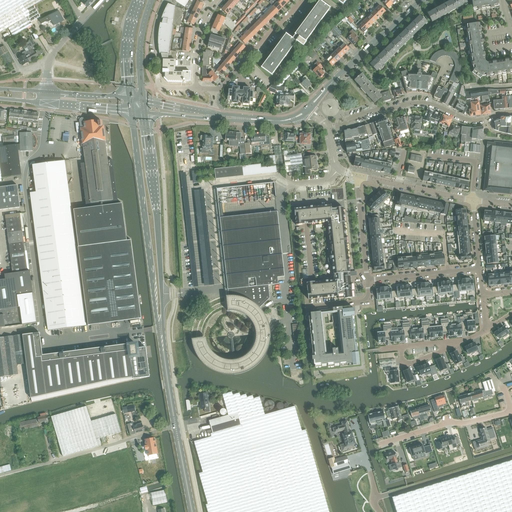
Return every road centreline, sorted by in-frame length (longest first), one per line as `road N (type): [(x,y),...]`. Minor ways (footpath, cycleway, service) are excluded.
road 1 (unclassified): [(142,330),(45,346),(23,178),(40,148),(45,103)]
road 2 (primary): [(130,111),(159,329)]
road 3 (primary): [(159,329),(143,112)]
road 4 (residential): [(327,128),(417,102),(469,120),(511,112)]
road 5 (unclassified): [(0,474),(174,426)]
road 6 (residential): [(511,412),(381,443)]
road 7 (secondary): [(422,0),(328,85)]
road 8 (residential): [(214,88),(302,0)]
